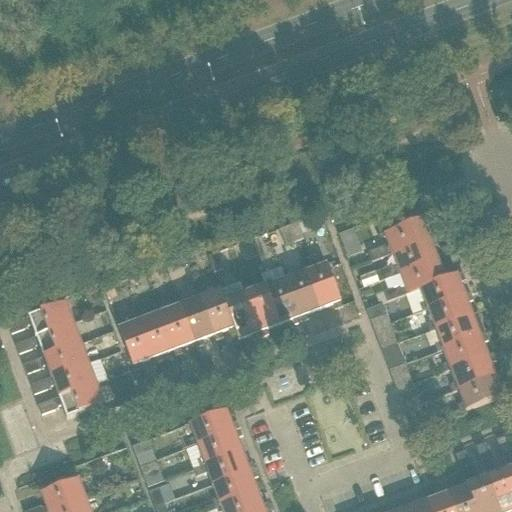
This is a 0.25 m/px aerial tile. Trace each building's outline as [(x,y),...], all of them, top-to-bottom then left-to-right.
[(371,262),(430,240),(422,220),(384,234),(389,248),(385,249),(384,247),(368,254),(371,262)] [(294,244),(303,240),(297,224),(288,227),(294,244)] [(285,247),(294,244),(288,227),(279,231),(285,247)] [(254,259),(263,255),(257,239),(248,243),(254,259)] [(377,283),(437,260),(430,240),(371,262),(371,264),(390,256),(395,269),(393,269),(392,267),(374,274),(377,283)] [(245,262),(254,259),(248,243),(238,246),(245,262)] [(213,274),(223,270),(217,254),(207,258),(213,274)] [(462,274),(445,280),(437,260),(377,283),(378,284),(398,277),(403,288),(400,289),(399,287),(382,294),(385,303),(462,274)] [(342,308),(326,265),(312,270),(311,266),(303,268),(319,310),(332,305),(334,311),(342,308)] [(306,315),(319,310),(303,268),(296,271),(298,276),(285,281),(301,324),(308,321),(306,315)] [(136,287),(148,283),(144,274),(132,278),(136,287)] [(459,284),(465,282),(462,274),(385,303),(385,304),(406,296),(406,297),(419,293),(423,304),(417,306),(420,313),(470,295),(469,294),(464,296),(459,284)] [(294,326),(301,324),(285,281),(272,286),(270,281),(263,284),(279,326),(292,321),(294,326)] [(107,297),(121,292),(118,283),(104,289),(107,297)] [(266,331),(279,326),(263,284),(256,286),(257,291),(244,296),(261,339),(268,336),(266,331)] [(222,299),(223,298),(220,291),(199,299),(216,342),(223,339),(221,334),(233,329),(234,329),(222,299)] [(467,304),(472,302),(470,295),(420,313),(420,315),(426,312),(431,324),(426,326),(428,333),(477,315),(477,314),(471,316),(467,304)] [(253,342),(261,339),(244,296),(232,301),(230,296),(223,299),(223,298),(222,299),(234,329),(233,329),(238,342),(252,337),(253,342)] [(215,342),(216,342),(199,299),(179,307),(196,350),(203,347),(201,341),(213,337),(215,342)] [(36,339),(74,324),(66,304),(7,326),(11,336),(28,330),(27,328),(32,326),(36,339)] [(195,350),(196,350),(179,307),(159,314),(175,357),(183,355),(181,349),(193,344),(195,350)] [(175,357),(159,314),(139,322),(155,365),(163,362),(161,357),(173,352),(175,357)] [(428,333),(424,335),(429,349),(434,347),(436,354),(485,335),(479,337),(474,324),(480,322),(477,315),(428,333)] [(373,331),(389,325),(386,316),(369,322),(373,331)] [(155,365),(139,322),(118,330),(135,373),(143,370),(140,364),(153,360),(155,365)] [(23,367),(81,345),(74,324),(36,339),(15,346),(18,356),(35,350),(34,348),(39,346),(44,359),(22,367),(23,367)] [(376,340),(393,334),(389,325),(373,331),(376,340)] [(482,345),(488,342),(485,335),(436,354),(437,355),(441,353),(445,363),(440,365),(444,374),(493,355),(492,355),(487,357),(482,345)] [(30,388),(89,365),(81,345),(23,367),(26,376),(43,370),(42,368),(47,367),(52,379),(30,387),(30,388)] [(226,369),(235,365),(229,349),(220,353),(226,369)] [(490,365),(495,363),(493,355),(444,374),(444,375),(449,374),(452,383),(448,385),(452,394),(500,376),(500,375),(494,377),(490,365)] [(401,356),(385,362),(388,372),(405,366),(401,356)] [(206,376),(215,373),(209,357),(200,360),(206,376)] [(186,384),(195,380),(189,364),(179,368),(186,384)] [(38,408),(97,386),(89,365),(30,388),(34,397),(50,391),(50,389),(54,387),(59,399),(38,407),(38,408)] [(165,392),(175,388),(169,372),(159,376),(165,392)] [(396,391),(412,385),(408,375),(392,381),(396,391)] [(498,385),(503,383),(500,376),(452,394),(452,395),(457,394),(461,405),(457,407),(460,414),(503,398),(498,385)] [(145,399),(155,396),(149,380),(139,383),(145,399)] [(66,421),(104,406),(97,386),(38,408),(41,417),(58,411),(57,409),(61,407),(66,421)] [(404,412),(420,406),(416,396),(400,403),(404,412)] [(407,421),(423,415),(420,406),(404,412),(407,421)] [(237,424),(232,425),(227,412),(184,428),(187,436),(191,434),(195,447),(239,430),(237,424)] [(199,469),(192,472),(242,453),(237,440),(242,438),(239,430),(195,447),(199,457),(196,458),(197,462),(199,469)] [(511,458),(511,454),(505,438),(496,442),(502,458),(505,467),(511,484),(511,458)] [(151,451),(148,442),(131,449),(135,458),(151,451)] [(485,446),(476,449),(485,474),(499,511),(511,511),(511,484),(505,467),(495,471),(485,446)] [(246,466),(242,453),(192,472),(195,479),(205,476),(210,488),(255,471),(252,464),(246,466)] [(461,473),(476,511),(499,511),(485,474),(474,479),(465,453),(456,457),(461,473)] [(164,484),(163,483),(156,463),(139,469),(146,490),(164,484)] [(252,481),(258,479),(255,471),(210,488),(215,501),(212,502),(215,509),(257,493),(252,481)] [(452,487),(445,490),(453,511),(476,511),(461,473),(467,488),(454,493),(452,487)] [(57,511),(86,501),(79,481),(40,495),(45,508),(42,510),(41,508),(30,511),(57,511)] [(154,510),(164,506),(159,489),(148,493),(154,510)] [(453,511),(445,490),(438,492),(440,498),(427,503),(430,511),(453,511)] [(267,504),(262,507),(257,493),(215,509),(215,511),(268,511),(270,511),(267,504)] [(90,511),(86,501),(57,511),(90,511)] [(430,511),(427,503),(414,508),(412,502),(404,505),(406,511),(430,511)]
